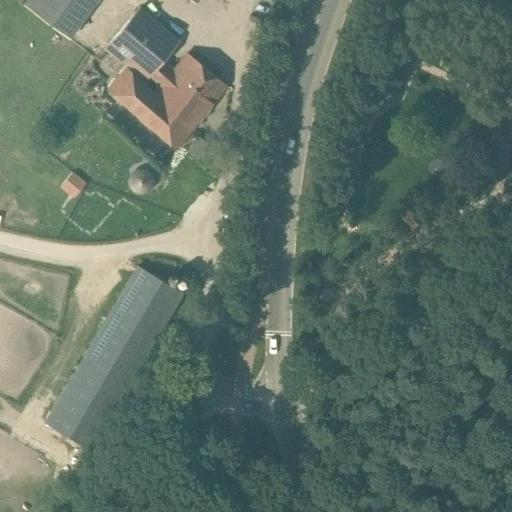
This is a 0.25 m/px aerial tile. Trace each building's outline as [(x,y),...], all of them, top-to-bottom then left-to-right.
[(26,0),(24,4),(70,37),(96,0),(26,0)] [(228,86),(189,55),(185,52),(173,68),(163,60),(179,40),(139,6),(103,49),(121,64),(123,63),(134,72),(147,81),(149,78),(159,87),(155,92),(133,74),(114,97),(129,109),(129,110),(178,149),(228,86)] [(394,73),(410,40),(400,36),(384,69),(394,73)] [(70,169),(57,186),(72,197),(85,181),(70,169)] [(185,294),(139,268),(49,425),(95,452),(185,294)]
